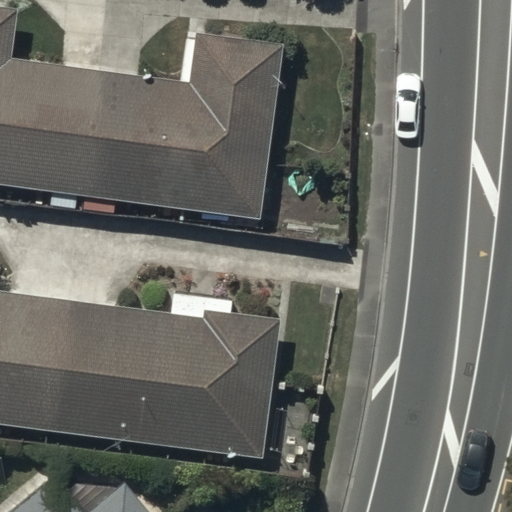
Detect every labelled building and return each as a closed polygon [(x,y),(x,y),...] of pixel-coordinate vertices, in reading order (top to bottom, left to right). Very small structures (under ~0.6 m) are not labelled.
[(0,180),(84,192),(101,66),(11,55),(18,3),(0,1),(0,180)] [(189,78),(101,66),(84,192),(258,215),(281,41),(195,30),(189,78)] [(0,420),(55,428),(71,298),(0,288),(0,420)] [(203,315),(71,298),(55,428),(261,454),(279,316),(204,307),(203,315)] [(153,511),(124,477),(85,509),(54,472),(4,511),(153,511)]
